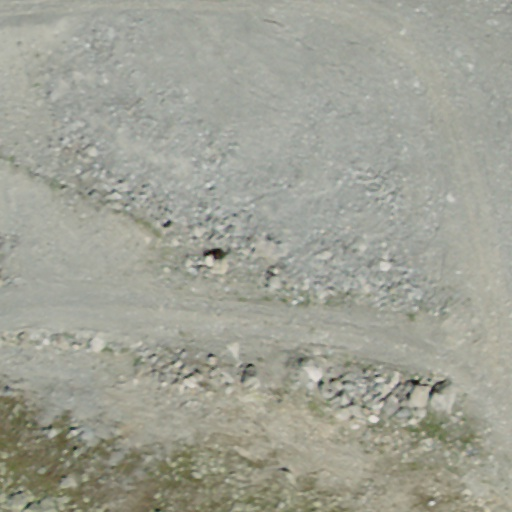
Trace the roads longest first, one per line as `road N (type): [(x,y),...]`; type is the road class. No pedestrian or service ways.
road 1 (track): [(511,240),(509,177),(477,87),(424,27),(368,4),(293,0)]
road 2 (track): [(199,0),(0,7)]
